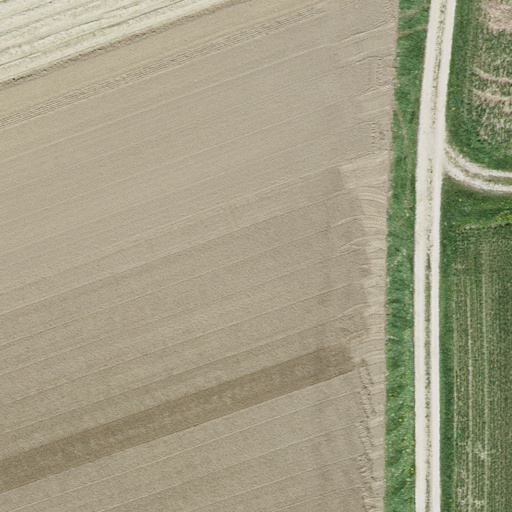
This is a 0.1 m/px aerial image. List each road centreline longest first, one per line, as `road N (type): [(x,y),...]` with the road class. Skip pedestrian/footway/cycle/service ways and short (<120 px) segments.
road 1 (track): [(430,145),(424,511)]
road 2 (track): [(443,0),(430,145)]
